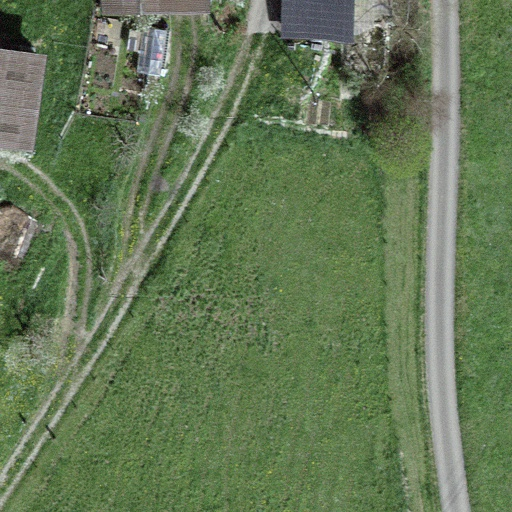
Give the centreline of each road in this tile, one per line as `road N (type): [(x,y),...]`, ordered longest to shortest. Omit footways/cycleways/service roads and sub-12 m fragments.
road 1 (track): [(0,485),(193,175),(241,83),(266,0)]
road 2 (track): [(456,511),(438,325),(443,0)]
